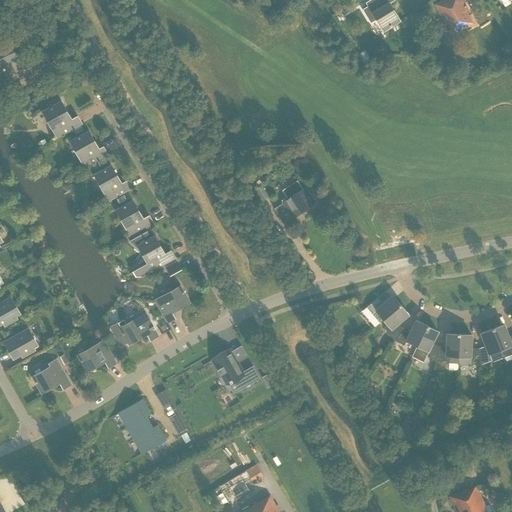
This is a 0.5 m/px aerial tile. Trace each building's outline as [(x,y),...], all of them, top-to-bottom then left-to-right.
[(370,0),(365,3),(368,6),(363,9),(363,10),(363,9),(371,22),(376,19),(384,31),(400,21),(389,3),(394,0),(370,0)] [(441,0),(434,4),(446,26),(448,25),(450,29),(448,29),(452,37),(465,30),(464,28),(473,23),(468,14),(470,13),(462,0),(441,0)] [(1,66),(19,58),(12,44),(0,50),(0,88),(9,84),(1,66)] [(459,76),(454,65),(447,68),(453,80),(459,76)] [(66,109),(61,101),(43,112),(57,137),(82,123),(78,116),(70,120),(64,110),(66,109)] [(81,125),(74,130),(76,134),(83,129),(81,125)] [(93,138),(89,131),(71,141),(85,167),(108,154),(103,147),(97,150),(92,139),(93,138)] [(95,175),(109,200),(132,188),(128,180),(122,183),(112,165),(95,175)] [(315,193),(310,184),(303,189),(298,180),(287,187),(293,195),(283,202),(283,203),(274,208),(283,222),(292,217),(293,218),(317,202),(312,195),(315,193)] [(260,183),(254,187),(263,201),(269,197),(260,183)] [(133,201),(116,210),(131,235),(153,223),(149,215),(143,219),(133,201)] [(143,276),(175,258),(171,250),(165,254),(155,236),(151,238),(147,231),(130,240),(138,245),(148,263),(134,271),(137,276),(143,276)] [(0,251),(0,258),(1,259),(9,255),(6,249),(0,251)] [(181,269),(176,261),(166,267),(170,275),(181,269)] [(172,312),(190,302),(181,286),(155,300),(168,323),(176,318),(172,312)] [(383,304),(378,298),(367,307),(380,323),(401,305),(393,296),(383,304)] [(11,297),(0,303),(0,324),(7,321),(8,323),(17,318),(16,316),(20,313),(11,297)] [(409,314),(401,305),(380,323),(384,319),(388,324),(384,328),(395,340),(403,329),(398,323),(409,314)] [(128,342),(129,344),(147,334),(151,340),(158,336),(146,313),(126,324),(123,319),(110,327),(121,346),(128,342)] [(427,326),(416,320),(410,332),(403,329),(395,340),(404,345),(406,340),(417,346),(427,326)] [(504,324),(493,329),(503,356),(511,352),(511,335),(509,337),(504,324)] [(438,331),(427,326),(417,346),(412,356),(424,361),(427,356),(436,360),(439,347),(432,343),(438,331)] [(28,329),(5,342),(14,358),(25,352),(26,355),(35,350),(33,347),(38,345),(28,329)] [(481,362),(491,359),(492,360),(503,356),(493,329),(481,333),(486,346),(479,348),(481,362)] [(447,347),(439,347),(436,360),(449,361),(449,363),(458,363),(459,356),(460,334),(447,333),(447,347)] [(459,356),(458,363),(458,364),(470,365),(470,362),(481,362),(479,348),(471,348),(472,335),(460,334),(459,356)] [(78,355),(88,372),(105,361),(109,367),(116,363),(104,341),(78,355)] [(214,359),(219,369),(218,370),(220,374),(222,373),(227,383),(235,378),(241,389),(260,378),(253,366),(242,372),(234,357),(232,359),(227,352),(214,359)] [(60,383),(63,389),(71,385),(57,359),(49,364),(51,366),(33,376),(42,393),(60,383)] [(266,375),(262,377),(268,386),(271,384),(266,375)] [(143,399),(120,412),(143,452),(166,439),(158,425),(153,427),(147,416),(151,413),(143,399)] [(178,411),(168,417),(174,426),(183,421),(178,411)] [(507,455),(511,451),(511,441),(502,447),(507,455)] [(263,475),(256,464),(219,486),(229,503),(250,491),(246,484),(253,480),(254,480),(263,475)] [(488,511),(478,486),(469,490),(469,489),(450,497),(456,511),(488,511)] [(241,511),(235,511),(231,505),(218,511),(279,511),(270,495),(241,511)]
